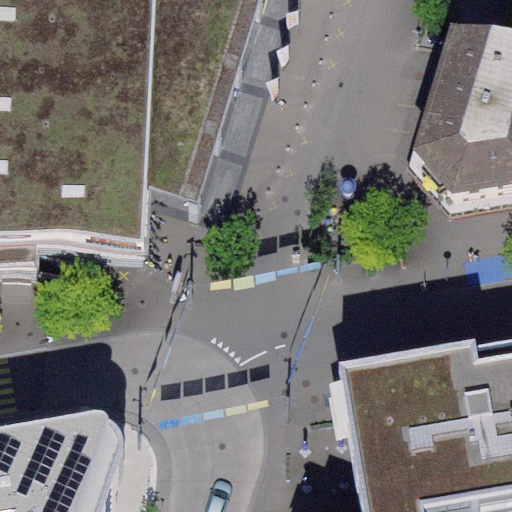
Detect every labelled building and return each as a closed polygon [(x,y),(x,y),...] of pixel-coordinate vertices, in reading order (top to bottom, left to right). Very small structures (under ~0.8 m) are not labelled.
[(0,0),(0,285),(40,288),(40,265),(145,270),(147,242),(155,108),(164,108),(164,101),(237,92),(262,18),(250,0),(0,0)] [(458,203),(511,194),(511,39),(458,28),(417,155),(458,203)] [(511,511),(511,354),(481,359),(501,511),(511,511)] [(350,380),(368,511),(501,511),(481,359),(350,380)] [(0,435),(0,511),(109,511),(130,450),(115,428),(87,422),(0,435)]
